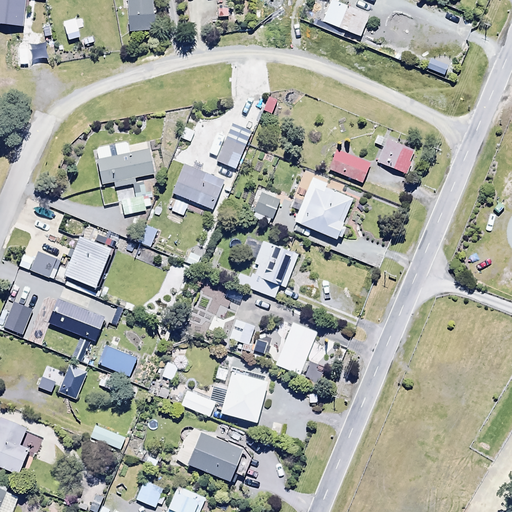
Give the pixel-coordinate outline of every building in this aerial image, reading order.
[(157,30),(154,0),(130,0),(133,31),(157,30)] [(371,15),(334,0),(325,22),(363,37),(371,15)] [(83,37),(78,19),(66,23),(71,40),(83,37)] [(449,67),(433,60),(430,68),(446,75),(449,67)] [(281,101),(270,97),(265,110),(275,114),(281,101)] [(202,120),(190,115),(181,137),(192,142),(202,120)] [(234,125),(219,161),(231,166),(229,170),(236,173),(252,133),(234,125)] [(417,152),(388,140),(380,162),(408,174),(417,152)] [(132,154),(129,142),(98,149),(104,184),(118,182),(119,187),(137,184),(136,178),(156,174),(151,150),(132,154)] [(372,163),(339,150),(331,170),(364,183),(372,163)] [(226,182),(187,166),(175,193),(214,209),(226,182)] [(328,183),(315,178),(297,222),(342,241),(347,227),(344,225),(355,200),(327,188),(328,183)] [(281,200),(263,193),(254,217),(272,224),(281,200)] [(144,194),(120,199),(123,215),(147,211),(144,194)] [(190,204),(178,199),(173,211),(185,216),(190,204)] [(114,250),(83,237),(68,276),(99,288),(114,250)] [(300,256),(265,242),(251,278),(242,274),(239,283),(276,298),(281,285),(287,288),(300,256)] [(63,261),(39,252),(36,259),(25,254),(21,266),(56,280),(63,261)] [(107,318),(60,300),(51,323),(97,341),(107,318)] [(9,332),(19,337),(22,330),(24,331),(32,311),(20,306),(9,332)] [(256,326),(238,320),(231,339),(250,345),(256,326)] [(319,333),(295,323),(277,365),(301,375),(319,333)] [(138,359),(108,346),(100,364),(131,376),(138,359)] [(78,399),(87,376),(81,374),(70,369),(61,392),(78,399)] [(271,382),(235,372),(223,413),(259,423),(271,382)] [(120,382),(105,375),(101,384),(115,391),(120,382)] [(57,383),(44,378),(41,388),(54,392),(57,383)] [(171,390),(156,384),(153,393),(168,398),(171,390)] [(217,402),(189,391),(183,405),(211,417),(217,402)] [(28,430),(2,419),(0,424),(0,466),(21,475),(26,463),(30,465),(41,438),(27,433),(28,430)] [(127,437),(97,425),(92,437),(122,449),(127,437)] [(246,450),(191,429),(179,460),(233,481),(236,473),(246,477),(255,453),(246,450)] [(138,499),(158,508),(160,503),(163,505),(169,491),(146,481),(138,499)] [(201,511),(207,498),(180,486),(168,511),(201,511)] [(0,511),(14,511),(20,498),(0,489),(0,511)] [(40,511),(44,502),(30,497),(26,511),(30,511),(40,511)]
